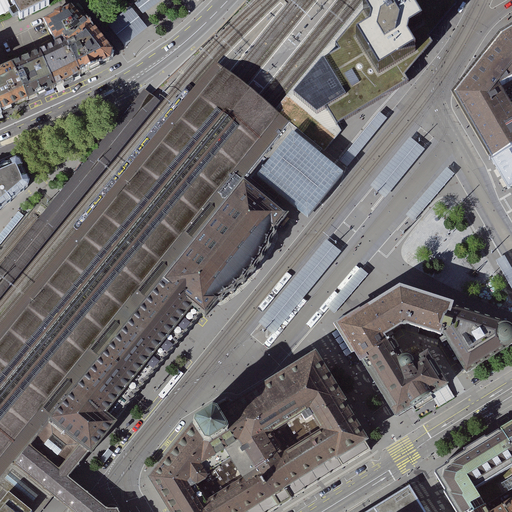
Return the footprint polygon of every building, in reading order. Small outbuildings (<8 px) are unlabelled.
[(46,0),(10,0),(19,18),(48,4),(46,0)] [(164,0),(142,0),(134,7),(143,17),(164,0)] [(376,0),(292,98),(315,118),(323,118),(329,114),(338,128),(405,87),(402,81),(430,49),(427,44),(455,10),(451,3),(453,0),(376,0)] [(55,18),(45,23),(55,43),(62,39),(63,41),(72,36),(73,37),(74,37),(78,33),(82,39),(93,30),(75,7),(62,14),(61,12),(54,16),(55,18)] [(125,50),(148,33),(130,10),(108,28),(125,50)] [(111,53),(93,30),(82,39),(78,33),(74,37),(73,37),(72,36),(63,41),(64,43),(80,76),(89,72),(90,74),(100,69),(99,66),(109,61),(111,53)] [(511,31),(501,38),(502,39),(484,62),(511,111),(511,31)] [(80,76),(64,43),(39,55),(55,89),(80,76)] [(55,89),(39,55),(12,67),(27,101),(55,89)] [(511,151),(511,111),(484,62),(455,98),(493,163),(511,151)] [(0,324),(0,504),(8,495),(22,506),(29,511),(38,511),(51,496),(14,465),(20,457),(28,447),(45,460),(58,470),(78,444),(49,420),(138,312),(141,308),(145,303),(147,301),(161,283),(197,239),(207,227),(210,221),(241,185),(290,125),(278,115),(213,63),(0,324)] [(27,101),(12,67),(0,72),(0,109),(1,112),(27,101)] [(160,104),(144,91),(91,161),(89,159),(21,242),(0,267),(0,298),(95,181),(160,104)] [(290,125),(322,151),(324,153),(341,133),(338,128),(329,114),(323,118),(315,118),(292,98),(278,115),(290,125)] [(348,169),(387,120),(380,114),(340,163),(348,169)] [(343,179),(332,169),(317,157),(322,151),(290,125),(241,185),(257,199),(269,210),(278,198),(301,217),(308,223),(323,205),(343,179)] [(370,188),(385,200),(425,152),(410,139),(370,188)] [(511,151),(493,163),(508,189),(511,187),(511,151)] [(0,211),(28,188),(29,184),(20,163),(16,161),(0,167),(0,211)] [(406,217),(413,223),(454,176),(447,170),(406,217)] [(210,221),(207,227),(197,239),(161,283),(147,301),(145,303),(141,308),(138,312),(49,420),(78,444),(80,445),(84,448),(89,452),(91,454),(113,425),(181,339),(201,315),(205,318),(216,310),(231,301),(244,290),(250,284),(254,280),(262,269),(269,257),(273,240),(287,224),(283,221),(277,216),(269,210),(257,199),(241,185),(210,221)] [(18,213),(0,235),(0,246),(24,217),(18,213)] [(341,254),(326,242),(258,325),(273,337),(341,254)] [(511,290),(511,270),(505,258),(496,263),(511,290)] [(361,270),(327,309),(335,315),(368,276),(361,270)] [(341,329),(361,361),(387,345),(384,339),(405,326),(441,337),(450,307),(413,296),(401,292),(349,324),(341,329)] [(450,307),(441,337),(464,375),(511,346),(511,345),(511,327),(510,326),(450,307)] [(361,361),(396,418),(413,408),(449,387),(427,352),(407,365),(393,341),(387,345),(361,361)] [(238,405),(234,402),(228,400),(222,403),(193,421),(192,429),(147,486),(163,511),(266,511),(366,451),(361,443),(349,424),(335,399),(325,384),(318,373),(312,363),(294,373),(238,405)] [(511,424),(497,434),(499,437),(511,458),(511,424)] [(431,479),(451,511),(482,511),(481,510),(511,491),(511,458),(499,437),(431,479)] [(108,450),(99,461),(103,464),(112,454),(108,450)] [(111,511),(68,477),(51,496),(70,511),(111,511)] [(426,511),(410,485),(402,489),(366,511),(426,511)] [(8,495),(0,504),(0,511),(29,511),(22,506),(8,495)]
